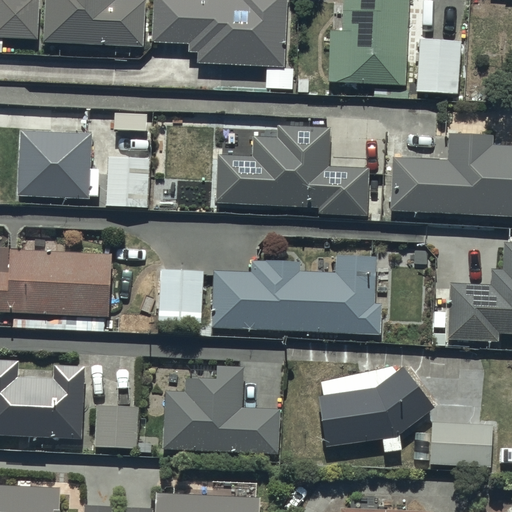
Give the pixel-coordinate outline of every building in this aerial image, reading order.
[(42,0),(0,0),(0,35),(41,37),(42,0)] [(48,0),(47,40),(145,43),(145,0),(48,0)] [(156,0),(154,41),(190,43),(190,49),(201,49),(201,61),(287,64),(289,0),(156,0)] [(409,0),(345,0),(345,27),(332,27),(331,80),(408,81),(409,0)] [(460,38),(421,36),(418,90),(458,92),(460,38)] [(293,66),(268,66),(268,88),(294,87),(293,66)] [(253,156),(220,154),(218,201),(319,206),(319,211),(367,213),(370,167),(331,165),(333,127),(280,124),(279,136),(255,134),(253,156)] [(93,130),(21,128),(19,194),(101,196),(101,166),(92,166),(93,130)] [(449,158),(394,156),(392,209),(511,213),(511,143),(493,143),(493,133),(450,131),(449,158)] [(153,156),(111,155),(109,205),(151,206),(153,156)] [(511,239),(503,239),(501,269),(492,268),(491,285),(450,283),(447,337),(497,339),(497,331),(511,331),(511,239)] [(113,252),(0,249),(0,311),(112,314),(113,252)] [(254,272),(216,270),(214,327),(381,334),(383,303),(377,303),(379,254),(337,253),(336,272),(301,270),(302,261),(255,259),(254,272)] [(205,268),(164,267),(162,321),(203,322),(205,268)] [(21,358),(0,357),(0,434),(85,437),(88,366),(56,365),(56,378),(20,377),(21,358)] [(326,394),(320,394),(328,447),(384,439),(386,452),(405,449),(403,433),(437,407),(407,366),(399,369),(394,364),(322,381),(326,394)] [(188,390),(168,389),(165,447),(282,453),(285,408),(243,406),(246,367),(219,366),(218,377),(189,376),(188,390)] [(140,405),(98,404),(98,446),(139,447),(140,405)] [(494,423),(433,421),(432,462),(492,465),(494,423)] [(59,511),(60,488),(0,485),(0,511),(59,511)] [(258,511),(259,497),(158,493),(157,511),(258,511)]
